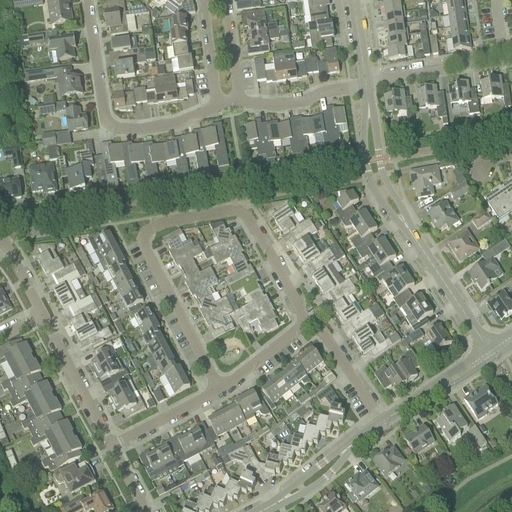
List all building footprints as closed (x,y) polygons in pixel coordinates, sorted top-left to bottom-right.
[(68,9),(70,9),(68,0),(67,0),(46,3),(50,27),(72,24),(70,13),(68,13),(68,9)] [(190,0),(169,0),(167,3),(169,2),(178,11),(178,17),(195,14),(194,7),(193,7),(193,2),(190,0)] [(326,4),(329,3),(328,0),(314,0),(307,1),(310,17),(328,14),(326,4)] [(464,2),(460,3),(459,0),(440,0),(441,6),(447,5),(448,17),(466,14),(464,2)] [(129,13),(125,14),(123,1),(106,4),(107,15),(104,15),(105,21),(134,16),(148,14),(143,7),(130,9),(129,11),(129,13)] [(259,2),(252,3),(252,2),(236,4),(237,12),(255,10),(255,9),(260,9),(259,2)] [(404,6),(401,7),(400,2),(380,5),(381,9),(384,9),(385,16),(405,13),(404,6)] [(265,20),(264,20),(263,12),(242,15),(243,26),(248,26),(249,36),(278,32),(276,24),(266,25),(265,20)] [(403,18),(406,17),(405,13),(385,16),(386,24),(383,24),(384,28),(404,25),(403,18)] [(332,25),(329,25),(328,14),(310,17),(311,24),(307,25),(309,33),(333,30),(332,25)] [(450,29),(467,26),(466,14),(448,17),(450,29)] [(128,34),(125,18),(134,16),(105,21),(106,26),(109,26),(110,37),(128,34)] [(171,35),(188,32),(186,19),(169,21),(171,35)] [(406,30),(405,30),(404,25),(384,28),(384,32),(387,31),(388,39),(408,36),(406,30)] [(452,41),(469,38),(467,26),(450,29),(452,41)] [(331,36),(334,35),(333,30),(309,33),(311,50),(332,47),(331,36)] [(185,33),(188,33),(188,32),(171,35),(172,48),(187,46),(185,33)] [(268,41),(279,40),(278,32),(249,36),(251,47),(246,47),(248,56),(269,53),(268,48),(269,47),(268,41)] [(29,47),(44,44),(43,34),(18,38),(19,49),(29,47)] [(72,45),(75,44),(74,36),(48,40),(50,54),(56,54),(57,62),(75,60),(72,45)] [(405,42),(409,42),(408,36),(388,39),(389,46),(386,47),(387,50),(406,48),(405,42)] [(454,53),(471,50),(469,38),(452,41),(454,53)] [(144,49),(131,51),(129,40),(111,42),(113,54),(120,53),(121,60),(155,55),(154,49),(144,51),(144,49)] [(432,56),(438,55),(436,40),(430,41),(432,56)] [(423,57),(429,56),(428,44),(421,45),(422,50),(423,57)] [(191,57),(188,58),(187,46),(172,48),(174,61),(191,58),(191,57)] [(404,54),(407,53),(406,48),(387,50),(388,58),(385,58),(386,63),(405,60),(404,54)] [(316,59),(310,60),(312,74),(318,73),(319,76),(328,75),(329,76),(339,74),(336,50),(325,51),(327,64),(317,66),(316,59)] [(146,62),(155,61),(155,55),(121,60),(122,67),(115,68),(117,80),(135,77),(133,65),(146,64),(146,62)] [(294,56),(283,57),(286,82),(297,80),(297,79),(307,78),(306,75),(312,74),(310,60),(304,61),(304,62),(295,64),(294,56)] [(263,60),(254,61),(257,83),(266,81),(266,84),(276,82),(276,83),(286,82),(283,57),(273,59),(274,66),(264,67),(263,60)] [(179,74),(193,72),(191,58),(174,61),(178,61),(179,74)] [(40,71),(23,73),(24,84),(41,81),(58,79),(61,99),(67,98),(82,96),(81,89),(82,89),(81,78),(73,79),(71,66),(70,66),(69,66),(64,67),(59,68),(51,69),(40,71)] [(508,85),(501,86),(500,77),(488,79),(488,81),(480,82),(483,101),(491,100),(492,101),(503,99),(504,109),(511,108),(508,85)] [(165,79),(164,79),(167,104),(178,102),(178,101),(188,100),(187,97),(194,96),(192,81),(184,83),(184,85),(176,86),(174,78),(165,79)] [(157,105),(167,104),(164,79),(154,81),(155,93),(146,95),(145,88),(139,89),(141,104),(147,103),(147,106),(157,104),(157,105)] [(475,90),(469,91),(468,82),(455,84),(456,86),(448,87),(450,105),(459,104),(459,106),(467,105),(469,116),(479,114),(475,90)] [(436,87),(434,87),(433,84),(417,87),(418,92),(416,92),(418,110),(427,109),(427,110),(436,109),(438,120),(442,119),(443,126),(448,126),(444,103),(443,93),(437,94),(436,87)] [(133,93),(123,95),(122,85),(111,87),(115,111),(118,111),(118,112),(132,112),(132,108),(135,107),(135,105),(141,104),(139,89),(133,90),(133,93)] [(406,109),(404,99),(403,92),(391,93),(392,95),(383,97),(386,114),(394,113),(394,115),(406,113),(408,125),(414,124),(412,108),(406,109)] [(52,98),(42,99),(43,107),(53,105),(52,98)] [(43,107),(38,108),(39,117),(55,115),(55,114),(54,105),(53,105),(43,107)] [(343,109),(333,111),(332,108),(326,109),(333,144),(341,143),(338,127),(346,126),(343,109)] [(334,154),(333,144),(326,109),(327,114),(321,115),(321,118),(311,120),(314,136),(322,135),(325,151),(326,150),(327,156),(334,154)] [(66,111),(65,112),(68,133),(69,133),(78,132),(87,130),(85,117),(80,117),(79,110),(69,111),(66,111)] [(311,120),(301,121),(300,119),(294,120),(300,155),(301,160),(308,159),(307,154),(308,154),(306,138),(314,136),(311,120)] [(301,160),(300,155),(294,120),(288,121),(288,124),(278,125),(281,142),(289,141),(292,156),(295,156),(295,161),(301,160)] [(254,125),(244,127),(246,143),(255,142),(257,151),(258,158),(262,157),(263,163),(267,163),(266,156),(260,121),(254,122),(254,125)] [(267,124),(261,125),(260,121),(266,156),(267,161),(267,163),(268,167),(275,165),(274,160),(276,159),(273,143),(281,142),(278,125),(268,127),(267,124)] [(230,173),(226,153),(221,124),(214,126),(215,130),(212,131),(212,130),(201,131),(204,149),(205,149),(214,147),(219,175),(230,173)] [(192,137),(182,139),(189,177),(185,156),(195,155),(198,172),(199,178),(209,176),(208,170),(205,149),(204,149),(201,131),(195,133),(195,137),(192,138),(192,137)] [(56,147),(55,141),(54,134),(41,136),(43,149),(55,147),(56,147)] [(178,179),(189,177),(182,139),(175,140),(176,144),(173,145),(173,144),(162,146),(166,163),(175,162),(178,179)] [(111,149),(108,149),(107,144),(100,146),(105,173),(97,174),(101,196),(109,195),(109,192),(119,191),(114,165),(124,163),(129,191),(121,146),(111,147),(111,149)] [(128,144),(121,146),(129,191),(139,189),(135,165),(145,163),(142,146),(131,147),(132,149),(129,149),(128,144)] [(152,149),(149,149),(148,144),(142,146),(149,185),(159,183),(156,165),(166,163),(162,146),(152,147),(152,149)] [(49,162),(57,161),(55,147),(43,149),(43,150),(47,149),(49,162)] [(22,169),(19,148),(2,150),(4,159),(12,158),(14,170),(22,169)] [(93,163),(92,163),(91,155),(79,157),(81,168),(66,171),(68,179),(69,191),(85,188),(84,180),(91,179),(89,167),(94,167),(93,163)] [(454,165),(459,161),(456,157),(451,160),(454,165)] [(59,169),(66,168),(64,158),(58,160),(59,169)] [(454,165),(451,160),(450,159),(438,161),(440,170),(456,167),(454,165)] [(57,193),(55,183),(52,165),(29,168),(32,193),(43,192),(43,195),(57,193)] [(432,187),(440,185),(437,168),(410,173),(413,190),(416,190),(418,199),(433,197),(432,187)] [(456,180),(455,181),(459,187),(466,182),(462,176),(456,180)] [(497,219),(511,210),(511,211),(511,212),(511,177),(506,182),(506,186),(502,189),(500,186),(490,192),(491,194),(484,199),(497,219)] [(0,201),(21,198),(20,188),(18,179),(0,181),(0,201)] [(455,202),(471,191),(466,182),(459,187),(449,194),(455,202)] [(355,197),(351,198),(350,191),(339,193),(335,194),(337,203),(340,209),(336,212),(335,214),(340,221),(352,214),(349,209),(358,202),(355,197)] [(288,209),(289,208),(288,202),(264,206),(268,213),(274,209),(278,215),(272,219),(278,228),(294,218),(288,209)] [(448,230),(459,222),(446,203),(428,215),(432,221),(431,222),(436,230),(437,230),(439,232),(446,227),(448,230)] [(355,232),(371,221),(365,212),(356,219),(352,214),(340,221),(344,227),(345,229),(350,228),(352,227),(355,232)] [(477,231),(492,221),(485,212),(471,221),(477,231)] [(309,220),(299,226),(294,218),(278,228),(284,237),(290,233),(294,239),(313,226),(309,220)] [(368,236),(377,230),(371,221),(355,232),(359,237),(350,242),(356,252),(371,241),(368,236)] [(219,245),(208,251),(209,251),(212,258),(239,245),(235,237),(233,238),(229,231),(227,232),(222,224),(209,226),(209,227),(210,227),(219,245)] [(308,239),(317,233),(316,231),(313,226),(294,239),(297,245),(292,248),(298,258),(314,248),(308,239)] [(183,236),(180,231),(178,232),(162,240),(165,246),(167,245),(170,251),(168,252),(173,260),(199,247),(199,246),(194,249),(192,244),(190,241),(182,245),(178,239),(183,236)] [(460,264),(480,251),(467,232),(447,245),(460,264)] [(95,235),(87,239),(90,245),(95,255),(99,252),(114,244),(112,239),(113,239),(111,233),(100,239),(98,234),(96,235),(95,235)] [(371,241),(356,252),(362,261),(367,258),(371,255),(374,260),(389,249),(389,248),(390,247),(390,245),(388,243),(386,242),(385,243),(383,240),(377,245),(374,246),(371,241)] [(496,258),(510,249),(505,241),(491,251),(496,258)] [(99,252),(95,255),(100,264),(121,253),(118,249),(117,249),(114,244),(99,252)] [(54,252),(55,251),(54,245),(30,247),(34,254),(40,251),(43,257),(37,260),(42,270),(59,261),(54,252)] [(241,254),(243,253),(239,245),(212,258),(217,266),(229,259),(233,266),(231,267),(231,268),(244,261),(241,254)] [(336,245),(323,253),(318,245),(314,248),(298,258),(304,267),(310,263),(314,269),(338,253),(341,251),(336,245)] [(202,254),(203,254),(199,247),(173,260),(177,268),(179,267),(182,274),(196,267),(192,260),(202,254)] [(80,249),(76,252),(81,262),(86,259),(80,249)] [(373,267),(368,270),(374,279),(390,269),(386,264),(389,263),(395,258),(394,256),(395,255),(395,253),(393,251),(392,249),(390,250),(389,249),(374,260),(377,265),(373,267)] [(203,254),(202,254),(206,262),(212,258),(209,251),(203,254)] [(122,258),(123,258),(121,253),(100,264),(99,264),(104,274),(107,272),(124,263),(122,258)] [(332,266),(342,259),(338,253),(314,269),(317,275),(312,278),(318,288),(338,275),(332,266)] [(86,259),(81,262),(86,271),(91,269),(86,259)] [(490,270),(496,266),(492,259),(486,263),(485,263),(467,275),(472,282),(474,281),(481,292),(489,287),(488,285),(497,280),(490,270)] [(79,263),(64,271),(59,261),(42,270),(47,280),(53,277),(56,283),(82,269),(82,270),(85,276),(86,276),(79,263)] [(250,267),(248,268),(244,261),(231,268),(235,275),(225,280),(224,278),(218,282),(220,286),(225,283),(228,288),(254,274),(250,267)] [(123,265),(125,264),(124,263),(107,272),(112,282),(129,273),(126,269),(125,269),(123,265)] [(210,269),(200,274),(196,267),(182,274),(186,281),(184,282),(188,290),(214,277),(210,269)] [(388,291),(393,288),(408,277),(402,268),(393,274),(390,269),(374,279),(375,280),(376,279),(379,284),(382,282),(388,291)] [(85,276),(82,270),(82,269),(56,283),(60,289),(54,292),(59,302),(75,293),(70,284),(85,276)] [(91,274),(93,273),(91,269),(86,271),(88,276),(87,276),(89,282),(94,279),(91,274)] [(130,278),(131,278),(129,273),(112,282),(117,291),(133,283),(130,278)] [(256,283),(258,282),(254,274),(228,288),(232,296),(242,290),(246,298),(249,296),(260,290),(256,283)] [(214,277),(188,290),(192,298),(194,297),(198,304),(209,298),(211,297),(215,295),(211,288),(218,284),(214,277)] [(393,288),(388,291),(393,300),(392,300),(396,306),(408,297),(405,292),(407,291),(414,286),(408,277),(393,288)] [(333,278),(318,288),(324,297),(330,293),(334,299),(353,286),(358,283),(354,278),(349,281),(349,280),(343,283),(339,286),(333,278)] [(93,289),(100,285),(96,279),(94,280),(94,279),(89,282),(93,289)] [(136,288),(135,289),(133,283),(117,291),(123,301),(139,292),(136,288)] [(348,299),(357,292),(353,286),(334,299),(337,305),(332,308),(338,318),(353,307),(348,299)] [(266,296),(264,297),(260,290),(249,296),(253,303),(240,310),(244,318),(270,304),(266,296)] [(105,298),(108,297),(106,292),(102,293),(98,295),(101,300),(105,298)] [(140,298),(141,297),(139,292),(123,301),(128,311),(143,303),(140,298)] [(511,302),(510,304),(502,292),(486,303),(494,314),(495,313),(501,321),(504,319),(505,320),(506,319),(506,318),(511,313),(511,302)] [(90,297),(80,302),(75,293),(59,302),(64,312),(70,309),(73,315),(99,301),(95,295),(91,298),(90,297)] [(6,302),(4,303),(0,295),(0,315),(10,311),(6,302)] [(405,319),(427,305),(421,296),(411,302),(408,297),(396,306),(399,311),(400,311),(405,319)] [(226,298),(215,304),(211,297),(209,298),(198,304),(202,311),(200,312),(204,320),(230,306),(228,303),(226,298)] [(97,310),(102,307),(99,301),(73,315),(76,321),(70,324),(75,334),(92,325),(87,316),(97,310)] [(234,304),(230,306),(233,313),(238,311),(234,304)] [(272,313),(274,312),(270,304),(244,318),(237,321),(244,335),(251,332),(249,328),(250,328),(248,326),(257,321),(260,327),(259,328),(262,334),(264,335),(278,328),(274,321),(276,320),(272,313)] [(429,305),(427,306),(427,305),(405,319),(415,334),(427,326),(423,320),(433,314),(431,312),(433,311),(432,309),(430,307),(429,305)] [(230,306),(204,320),(208,328),(210,327),(213,333),(212,334),(215,340),(229,333),(234,330),(231,325),(227,327),(223,320),(234,314),(234,313),(233,313),(230,306)] [(354,329),(380,311),(377,306),(369,311),(368,310),(359,316),(353,307),(338,318),(344,327),(350,323),(354,329)] [(153,316),(152,316),(149,311),(141,315),(140,312),(129,318),(131,322),(135,320),(139,329),(156,320),(153,316)] [(376,322),(384,316),(380,311),(354,329),(357,335),(352,338),(358,348),(373,337),(367,329),(377,322),(376,322)] [(157,325),(158,325),(156,320),(139,329),(144,338),(158,331),(160,331),(157,325)] [(120,335),(124,333),(119,323),(114,325),(120,335)] [(92,325),(75,334),(81,344),(87,340),(90,347),(92,346),(93,348),(102,344),(104,343),(103,340),(111,336),(108,329),(101,332),(97,334),(92,325)] [(437,353),(452,343),(440,325),(425,335),(437,353)] [(160,336),(158,331),(144,338),(142,339),(147,349),(164,340),(161,336),(160,336)] [(412,346),(424,338),(419,331),(415,334),(407,339),(410,342),(412,346)] [(374,359),(401,341),(396,335),(388,340),(379,346),(373,337),(358,348),(364,357),(370,353),(374,359)] [(165,345),(166,345),(164,340),(147,349),(153,358),(168,350),(165,345)] [(0,366),(6,363),(10,371),(32,359),(30,357),(32,356),(26,345),(23,346),(20,341),(0,351),(0,366)] [(107,350),(112,347),(110,343),(95,351),(99,359),(91,363),(95,372),(114,362),(107,350)] [(171,355),(170,355),(168,350),(153,358),(158,368),(174,359),(171,355)] [(314,370),(323,364),(312,350),(308,354),(307,353),(302,356),(314,370)] [(421,367),(415,358),(410,351),(400,358),(403,363),(395,368),(406,384),(417,377),(413,372),(421,367)] [(307,376),(314,370),(302,356),(299,359),(299,360),(295,364),(307,379),(308,378),(307,376)] [(10,396),(41,380),(38,374),(41,373),(35,362),(33,363),(32,359),(10,371),(14,378),(0,386),(4,392),(7,391),(10,396)] [(175,365),(176,364),(174,359),(158,368),(163,378),(164,377),(178,369),(177,369),(175,365)] [(96,372),(94,373),(97,379),(99,378),(100,381),(108,377),(112,384),(128,376),(126,372),(125,370),(123,371),(118,361),(114,363),(114,362),(95,372),(96,372)] [(291,368),(287,370),(299,386),(302,383),(303,385),(307,385),(310,383),(307,379),(295,364),(294,363),(289,367),(291,368)] [(183,373),(182,374),(179,368),(177,369),(178,369),(164,377),(169,386),(186,377),(183,373)] [(395,392),(406,384),(395,368),(387,373),(384,369),(374,376),(384,391),(391,386),(395,392)] [(290,392),(298,386),(287,370),(283,374),(284,375),(279,378),(290,392)] [(147,386),(152,383),(147,374),(142,376),(147,386)] [(327,386),(335,380),(331,374),(322,381),(324,383),(327,386)] [(125,385),(131,382),(128,376),(112,384),(116,392),(108,396),(113,405),(131,395),(125,385)] [(187,383),(188,382),(186,377),(169,386),(174,396),(190,388),(187,383)] [(282,399),(290,392),(279,378),(275,382),(274,381),(270,384),(282,399)] [(41,380),(10,396),(12,401),(9,403),(13,409),(27,402),(31,410),(52,398),(51,396),(52,395),(46,384),(43,385),(41,380)] [(318,393),(327,386),(324,383),(315,390),(318,393)] [(273,405),(282,399),(270,384),(266,387),(266,388),(262,392),(267,399),(265,401),(272,412),(276,409),(273,405)] [(485,414),(498,406),(486,388),(475,395),(473,394),(464,400),(478,421),(486,416),(485,414)] [(310,400),(318,393),(315,390),(307,396),(310,400)] [(332,394),(331,394),(327,390),(316,399),(319,403),(325,399),(332,407),(332,408),(331,408),(328,420),(329,421),(328,425),(332,426),(337,427),(338,425),(342,426),(345,416),(340,415),(341,411),(340,410),(341,405),(332,394)] [(158,405),(164,402),(159,392),(153,395),(158,405)] [(260,405),(258,402),(254,393),(244,398),(253,416),(259,412),(261,417),(265,418),(268,416),(270,415),(263,403),(260,405)] [(139,398),(134,401),(131,395),(113,405),(117,414),(125,410),(129,418),(145,410),(139,398)] [(306,395),(298,402),(298,403),(301,407),(310,400),(307,396),(306,395)] [(54,401),(52,398),(31,410),(35,417),(21,425),(24,431),(27,430),(30,435),(61,419),(58,413),(61,412),(55,401),(54,401)] [(244,398),(234,403),(246,425),(245,423),(254,418),(253,416),(244,398)] [(236,429),(246,425),(234,403),(236,407),(227,412),(236,429)] [(293,413),(301,407),(298,403),(290,410),(293,413)] [(308,405),(296,414),(298,418),(300,420),(310,413),(308,410),(311,408),(308,405)] [(467,428),(459,415),(453,407),(446,412),(447,415),(442,418),(443,419),(436,424),(449,444),(460,437),(458,434),(467,428)] [(29,411),(20,415),(23,421),(32,417),(29,411)] [(227,434),(236,429),(227,412),(218,417),(227,434)] [(212,429),(206,431),(213,444),(216,442),(218,441),(217,439),(227,434),(218,417),(208,422),(212,429)] [(316,430),(315,435),(320,436),(325,437),(325,434),(330,435),(332,426),(328,425),(329,421),(328,420),(319,418),(319,419),(316,430)] [(47,441),(51,449),(72,437),(71,434),(72,433),(67,422),(64,424),(61,419),(30,435),(33,440),(30,442),(33,448),(47,441)] [(216,450),(206,431),(203,424),(194,429),(193,432),(194,434),(188,437),(198,456),(211,449),(212,452),(216,450)] [(435,444),(429,435),(424,427),(404,440),(415,457),(435,444)] [(482,427),(477,430),(481,436),(486,433),(482,427)] [(308,428),(306,428),(303,440),(304,440),(303,444),(307,446),(312,447),(313,444),(317,445),(319,436),(320,436),(315,435),(316,430),(308,428)] [(275,440),(274,438),(270,434),(266,438),(269,442),(272,442),(275,440)] [(245,446),(254,441),(252,436),(243,441),(245,446)] [(479,450),(486,445),(480,436),(473,440),(479,450)] [(74,440),(72,437),(51,449),(55,456),(41,464),(45,470),(48,468),(51,474),(56,471),(60,469),(81,458),(79,452),(81,450),(76,439),(74,440)] [(183,464),(198,456),(188,437),(182,440),(181,438),(178,437),(170,441),(183,464)] [(288,438),(286,449),(291,450),(290,454),(294,455),(294,456),(300,457),(300,454),(305,455),(307,446),(303,444),(304,440),(303,440),(294,438),(293,439),(288,438)] [(183,464),(170,441),(162,445),(161,448),(162,450),(157,453),(167,473),(176,468),(177,470),(184,467),(183,464)] [(245,446),(243,441),(242,441),(243,442),(233,447),(236,452),(243,449),(243,450),(246,448),(245,446)] [(232,445),(225,448),(228,456),(236,452),(233,447),(232,445)] [(264,473),(258,465),(249,447),(246,449),(246,448),(243,450),(251,464),(258,476),(264,473)] [(290,454),(291,450),(286,449),(281,448),(278,460),(277,464),(282,465),(287,467),(288,464),(292,465),(294,456),(294,455),(290,454)] [(251,464),(243,450),(243,449),(236,452),(228,457),(231,463),(234,461),(242,464),(250,477),(244,475),(238,486),(239,486),(237,490),(241,492),(246,495),(247,492),(251,494),(256,484),(252,483),(253,479),(258,476),(251,464)] [(404,464),(399,458),(393,450),(389,454),(387,452),(373,463),(386,479),(400,468),(400,467),(404,464)] [(10,451),(4,454),(7,460),(13,457),(10,451)] [(167,473),(157,453),(151,457),(149,455),(147,454),(138,458),(150,481),(167,473)] [(10,468),(16,466),(13,457),(7,460),(10,468)] [(266,466),(258,465),(264,473),(264,474),(273,476),(274,477),(275,474),(279,475),(281,465),(282,465),(277,464),(278,460),(278,461),(268,458),(267,464),(266,466)] [(216,468),(223,465),(220,459),(213,463),(216,468)] [(88,471),(84,464),(84,463),(63,474),(60,469),(56,471),(54,473),(56,478),(54,479),(57,484),(60,485),(63,483),(70,496),(93,484),(95,483),(95,482),(94,476),(94,474),(89,477),(87,471),(88,471)] [(14,477),(20,474),(16,466),(10,468),(14,477)] [(378,489),(372,481),(366,473),(355,481),(353,479),(345,485),(359,504),(378,489)] [(238,486),(230,482),(226,475),(221,486),(219,485),(217,490),(216,490),(225,494),(223,498),(227,499),(227,500),(232,502),(233,499),(237,501),(241,492),(237,490),(239,486),(238,486)] [(421,489),(427,484),(422,479),(417,484),(421,489)] [(191,489),(196,486),(194,482),(180,490),(182,494),(191,489)] [(427,487),(422,491),(427,496),(432,492),(427,487)] [(29,488),(18,493),(20,498),(32,492),(29,488)] [(159,497),(164,494),(161,488),(155,491),(159,497)] [(216,490),(217,490),(215,489),(210,501),(211,501),(209,505),(213,507),(218,509),(219,507),(223,508),(227,500),(227,499),(223,498),(225,494),(216,490)] [(182,495),(182,494),(180,490),(169,496),(171,501),(182,495)] [(106,494),(104,494),(103,492),(85,502),(83,498),(59,510),(59,511),(81,511),(83,511),(89,511),(93,510),(93,511),(111,511),(113,511),(107,499),(107,497),(106,494)] [(338,500),(337,501),(333,495),(316,507),(319,511),(343,511),(346,510),(344,508),(346,507),(341,500),(339,502),(338,500)] [(211,501),(210,501),(201,497),(196,508),(194,511),(210,511),(213,507),(209,505),(211,501)]
